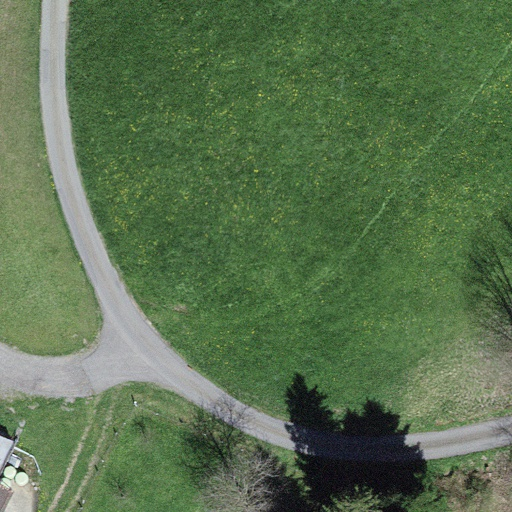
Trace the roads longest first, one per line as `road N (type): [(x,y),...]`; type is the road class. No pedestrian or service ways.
road 1 (unclassified): [(511,430),(416,449),(327,448),(274,434),(212,400),(144,345),(103,284),(63,166),(54,0)]
road 2 (track): [(144,345),(74,386),(0,373)]
